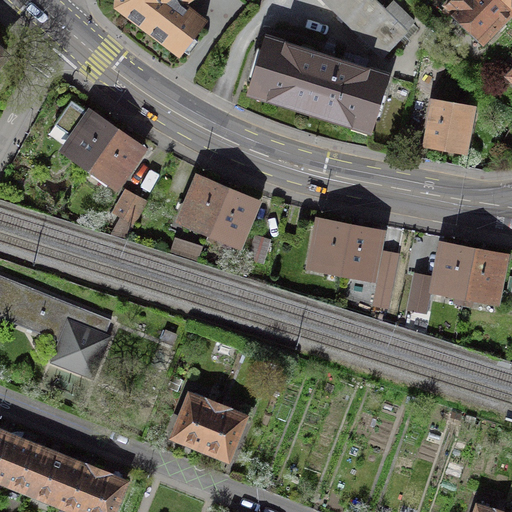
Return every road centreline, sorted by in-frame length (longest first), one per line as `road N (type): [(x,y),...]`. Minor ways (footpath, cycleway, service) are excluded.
road 1 (secondary): [(511,208),(336,177),(247,149),(140,90),(66,28)]
road 2 (residential): [(0,399),(281,511)]
road 3 (residential): [(0,147),(66,28)]
